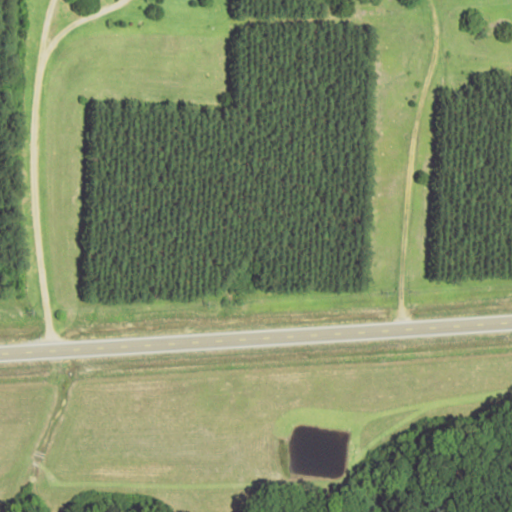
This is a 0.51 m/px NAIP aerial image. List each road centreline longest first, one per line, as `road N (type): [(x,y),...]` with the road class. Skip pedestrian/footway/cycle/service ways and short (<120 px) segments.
road 1 (trunk): [(511,320),(0,351)]
road 2 (residential): [(47,349),(35,69),(53,2)]
